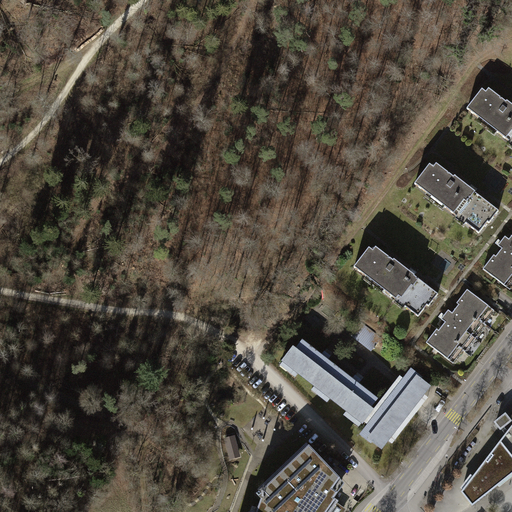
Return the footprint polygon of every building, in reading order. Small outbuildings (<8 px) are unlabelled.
[(511,110),(491,94),(473,116),(511,146),(511,110)] [(443,168),(424,191),(486,239),(504,215),(443,168)] [(511,257),(508,254),(495,271),(511,283),(511,257)] [(382,255),(363,278),(425,326),(443,303),(382,255)] [(463,311),(494,334),(505,319),(474,296),(463,311)] [(494,334),(463,311),(446,334),(477,357),(494,334)] [(464,374),(477,357),(446,334),(433,351),(464,374)] [(385,414),(304,346),(281,373),(362,441),(385,414)] [(362,441),(386,461),(402,442),(419,422),(437,401),(413,381),(385,414),(362,441)] [(244,430),(266,452),(288,430),(266,408),(244,430)] [(511,426),(462,492),(473,506),(499,486),(500,487),(511,477),(511,426)] [(230,462),(243,458),(236,437),(224,440),(230,462)] [(339,511),(350,498),(309,452),(264,488),(254,511),(339,511)]
